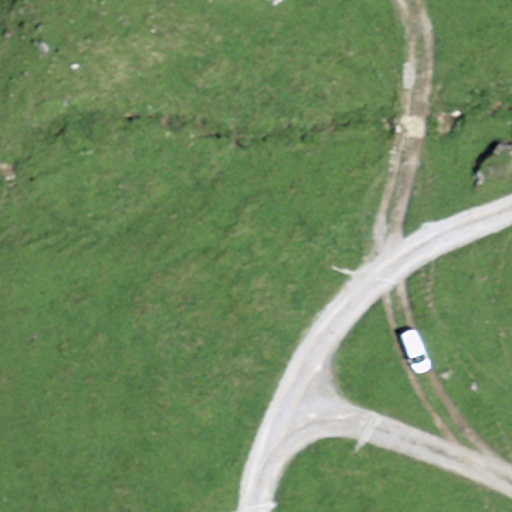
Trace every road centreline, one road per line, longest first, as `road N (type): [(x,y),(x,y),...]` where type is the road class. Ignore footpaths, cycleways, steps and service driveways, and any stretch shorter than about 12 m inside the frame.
road 1 (track): [(511,205),(442,233),(372,275),(332,323),(268,467),(262,511)]
road 2 (track): [(299,386),(511,482)]
